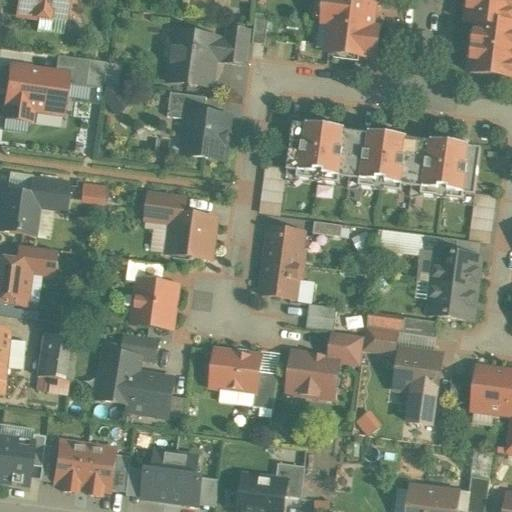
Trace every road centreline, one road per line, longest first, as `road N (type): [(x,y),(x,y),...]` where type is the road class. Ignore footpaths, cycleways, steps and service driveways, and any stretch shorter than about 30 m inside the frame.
road 1 (residential): [(411,94),(292,77),(266,88),(240,185),(225,318)]
road 2 (residential): [(511,226),(494,346)]
